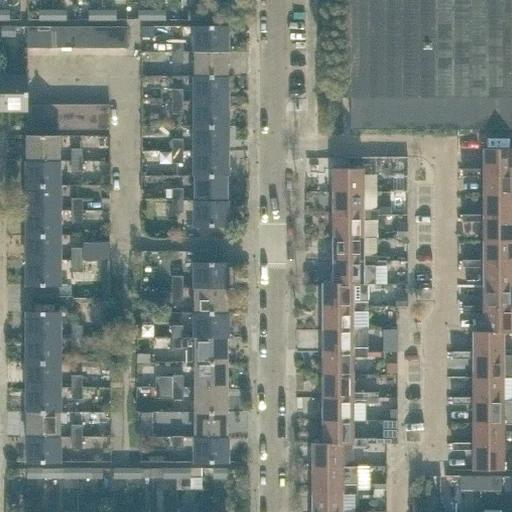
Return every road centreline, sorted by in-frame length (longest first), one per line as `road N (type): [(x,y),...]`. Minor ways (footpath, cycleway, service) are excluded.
road 1 (residential): [(402,511),(401,474),(440,450),(444,147),(271,146)]
road 2 (residential): [(271,511),(271,146)]
road 3 (residential): [(271,146),(270,0)]
